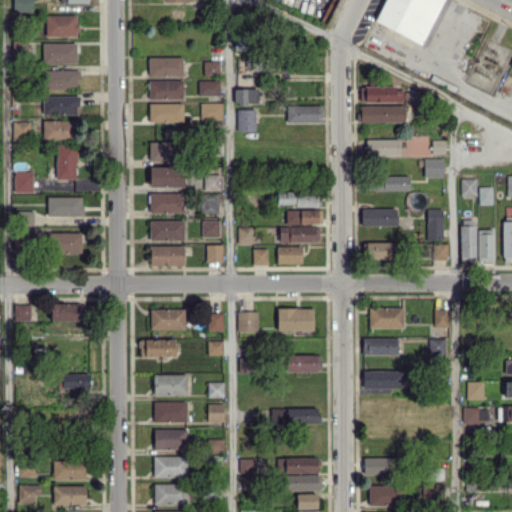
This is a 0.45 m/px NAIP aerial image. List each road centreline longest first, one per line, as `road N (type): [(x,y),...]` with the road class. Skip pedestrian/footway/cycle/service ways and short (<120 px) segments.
road 1 (residential): [(113,0),(119,511)]
road 2 (residential): [(511,283),(0,286)]
road 3 (residential): [(343,511),(341,43)]
